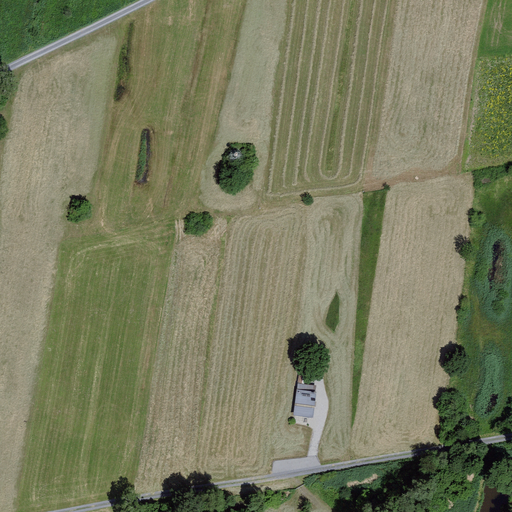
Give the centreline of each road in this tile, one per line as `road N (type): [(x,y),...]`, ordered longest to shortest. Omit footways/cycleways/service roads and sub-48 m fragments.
road 1 (track): [(511,439),(90,511)]
road 2 (track): [(152,0),(0,75)]
